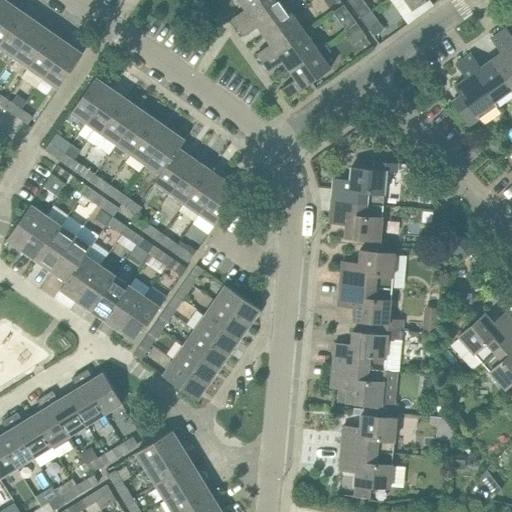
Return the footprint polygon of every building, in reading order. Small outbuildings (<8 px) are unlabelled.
[(239,0),(246,8),(232,18),(237,26),(256,13),(274,0),(239,0)] [(292,13),(282,0),(274,0),(256,13),(237,26),(244,35),(257,25),(263,34),(292,13)] [(362,0),(347,0),(348,0),(360,17),(370,10),(362,0)] [(405,0),(412,9),(424,0),(405,0)] [(0,43),(23,11),(8,1),(0,11),(0,43)] [(0,47),(13,56),(34,26),(38,22),(23,11),(0,43),(0,47)] [(361,17),(374,36),(383,29),(370,11),(361,17)] [(292,13),(263,34),(270,43),(257,53),(262,61),(305,31),(292,13)] [(28,67),(53,32),(38,22),(34,26),(13,56),(28,67)] [(511,36),(506,28),(499,33),(511,51),(511,36)] [(289,69),(294,66),(318,49),(305,31),(262,61),(269,70),(283,60),(289,69)] [(43,77),(64,47),(68,42),(53,32),(28,67),(43,77)] [(491,38),(501,52),(491,59),(511,88),(511,87),(511,51),(499,33),(491,38)] [(59,88),(83,53),(68,42),(64,47),(43,77),(59,88)] [(294,66),(289,69),(296,78),(282,88),(288,97),(331,67),(324,57),(332,52),(326,43),(318,49),(294,66)] [(481,67),(471,53),(464,58),(495,101),(510,89),(511,88),(491,59),(481,67)] [(455,85),(462,95),(452,101),(469,125),(480,118),(477,113),(495,101),(464,58),(456,64),(466,77),(455,85)] [(110,87),(95,76),(71,111),(86,122),(110,87)] [(101,132),(123,101),(125,97),(110,87),(86,122),(101,132)] [(116,143),(140,108),(125,97),(123,101),(101,132),(116,143)] [(17,116),(22,109),(9,100),(4,107),(17,116)] [(131,153),(155,118),(140,108),(116,143),(131,153)] [(22,109),(17,116),(28,124),(33,117),(22,109)] [(146,164),(170,129),(155,118),(131,153),(146,164)] [(179,148),(185,139),(170,129),(146,164),(160,174),(179,148)] [(59,160),(64,153),(53,145),(48,152),(59,160)] [(170,193),(194,158),(179,148),(160,174),(155,182),(170,193)] [(59,160),(61,161),(72,169),(77,162),(64,153),(59,160)] [(209,168),(194,158),(170,193),(185,203),(209,168)] [(373,169),(351,167),(350,180),(333,178),(331,200),(350,202),(383,204),(386,170),(397,171),(398,163),(374,161),(373,169)] [(89,181),(94,173),(83,165),(78,172),(89,181)] [(65,181),(70,174),(57,166),(52,173),(65,181)] [(224,179),(209,168),(185,203),(200,213),(224,179)] [(94,173),(89,181),(101,189),(106,182),(94,173)] [(83,194),(88,187),(76,179),(71,186),(83,194)] [(239,189),(224,179),(200,213),(215,224),(239,189)] [(119,202),(124,194),(112,186),(107,193),(119,202)] [(88,187),(83,194),(95,203),(100,195),(88,187)] [(124,194),(119,202),(131,210),(136,202),(124,194)] [(36,196),(7,239),(22,250),(46,215),(52,206),(36,196)] [(113,216),(119,208),(106,200),(101,207),(113,216)] [(329,222),(346,223),(345,236),(365,238),(365,244),(390,247),(390,240),(380,239),(383,204),(350,202),(331,200),(329,222)] [(37,260),(61,225),(46,215),(22,250),(37,260)] [(144,231),(149,224),(136,215),(131,222),(144,231)] [(119,232),(124,225),(112,216),(107,224),(119,232)] [(149,224),(144,231),(155,238),(160,231),(149,224)] [(52,270),(55,266),(76,235),(61,225),(37,260),(52,270)] [(137,244),(142,237),(130,229),(125,236),(137,244)] [(86,254),(92,246),(76,235),(55,266),(52,270),(66,280),(67,281),(85,254),(86,254)] [(173,251),(178,244),(165,235),(160,242),(173,251)] [(142,237),(137,244),(149,252),(154,245),(142,237)] [(178,244),(173,251),(184,259),(189,252),(178,244)] [(364,250),(360,250),(359,263),(342,261),(340,282),(360,284),(393,287),(395,253),(389,252),(390,247),(365,244),(364,250)] [(167,265),(172,258),(160,249),(155,257),(167,265)] [(86,254),(85,254),(67,281),(66,280),(60,289),(76,299),(100,264),(86,254)] [(172,258),(167,265),(179,273),(184,266),(172,258)] [(76,299),(91,310),(115,275),(100,264),(76,299)] [(196,281),(204,269),(197,264),(188,276),(196,281)] [(91,310),(105,320),(130,285),(115,275),(91,310)] [(376,327),(400,329),(401,320),(390,319),(393,287),(360,284),(340,282),(338,305),(355,306),(354,319),(376,322),(376,327)] [(176,294),(183,299),(191,288),(184,283),(176,294)] [(260,309),(225,284),(215,299),(247,321),(250,324),(260,309)] [(120,330),(123,326),(145,295),(130,285),(105,320),(120,330)] [(183,299),(176,294),(167,306),(175,311),(183,299)] [(136,341),(160,306),(145,295),(123,326),(120,330),(136,341)] [(250,324),(247,321),(215,299),(204,314),(239,339),(250,324)] [(511,317),(507,311),(494,322),(485,312),(459,336),(481,361),(511,334),(511,317)] [(155,324),(162,329),(170,317),(163,312),(155,324)] [(229,354),(239,339),(204,314),(194,329),(229,354)] [(162,329),(155,324),(147,336),(154,341),(162,329)] [(335,343),(333,364),(385,368),(385,369),(398,370),(401,329),(400,329),(376,327),(375,333),(352,331),(351,344),(335,343)] [(229,354),(194,329),(184,344),(218,369),(229,354)] [(511,334),(481,361),(505,388),(511,382),(511,334)] [(134,354),(141,359),(149,348),(142,343),(134,354)] [(218,369),(184,344),(173,360),(208,384),(218,369)] [(173,360),(163,375),(198,399),(208,384),(173,360)] [(385,368),(333,364),(331,386),(347,388),(346,401),(362,402),(362,408),(388,411),(389,404),(394,405),(398,370),(385,369),(385,368)] [(93,378),(87,369),(80,374),(104,414),(122,402),(104,372),(93,378)] [(72,378),(78,388),(68,394),(87,424),(104,414),(80,374),(72,378)] [(53,390),(45,395),(69,435),(87,424),(68,394),(59,400),(53,390)] [(37,400),(43,409),(33,415),(52,445),(69,435),(45,395),(37,400)] [(388,411),(362,408),(360,427),(343,426),(341,447),(361,449),(393,452),(396,418),(387,417),(388,411)] [(33,415),(23,421),(18,412),(10,417),(34,456),(52,445),(33,415)] [(431,416),(430,422),(453,425),(447,417),(431,416)] [(2,421),(8,431),(0,435),(0,439),(17,467),(34,456),(10,417),(2,421)] [(172,429),(169,431),(136,452),(145,467),(182,445),(172,429)] [(127,450),(137,443),(133,436),(122,443),(127,450)] [(0,439),(0,476),(17,467),(0,439)] [(127,450),(122,443),(111,449),(116,457),(127,450)] [(145,467),(155,483),(191,461),(182,445),(145,467)] [(355,496),(369,497),(370,485),(390,487),(393,452),(361,449),(341,447),(339,469),(356,471),(355,484),(356,484),(355,496)] [(92,471),(103,465),(98,457),(87,464),(92,471)] [(155,483),(165,498),(201,476),(191,461),(155,483)] [(115,486),(123,481),(115,469),(108,474),(115,486)] [(88,489),(98,482),(94,474),(83,481),(88,489)] [(165,498),(172,511),(177,511),(211,492),(201,476),(165,498)] [(123,481),(115,486),(123,499),(130,494),(123,481)] [(96,501),(108,494),(103,486),(91,493),(96,501)] [(64,503),(74,497),(70,489),(59,496),(64,503)] [(177,511),(212,511),(220,508),(211,492),(177,511)] [(96,501),(91,493),(78,501),(83,509),(96,501)] [(64,503),(59,496),(48,502),(53,510),(64,503)] [(131,511),(141,511),(134,500),(127,505),(131,511)] [(20,511),(14,501),(0,510),(0,511),(20,511)]
